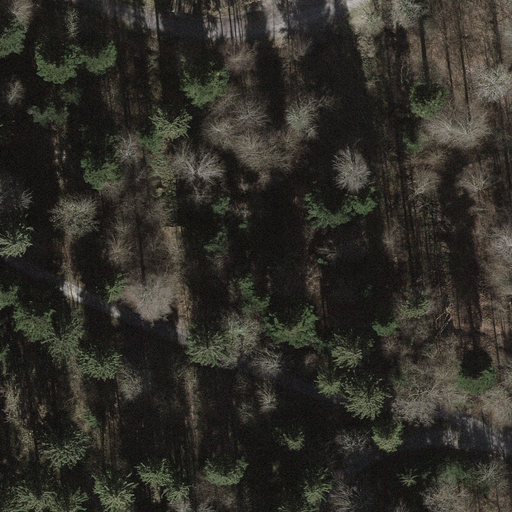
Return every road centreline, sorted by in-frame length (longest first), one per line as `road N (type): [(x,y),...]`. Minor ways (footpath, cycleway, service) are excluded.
road 1 (track): [(500,446),(421,406),(271,377),(0,249)]
road 2 (track): [(84,0),(144,21),(211,31),(270,27),(352,0)]
road 3 (track): [(312,511),(375,447),(410,439),(500,446)]
